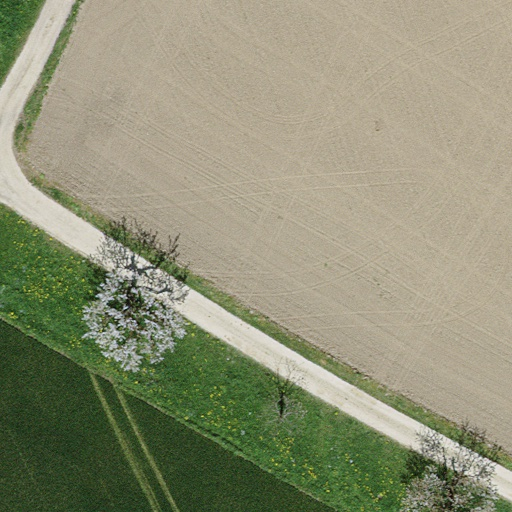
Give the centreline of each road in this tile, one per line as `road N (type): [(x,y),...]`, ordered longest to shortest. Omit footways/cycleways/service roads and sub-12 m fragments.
road 1 (track): [(0,179),(173,292),(511,485)]
road 2 (track): [(61,0),(0,118)]
